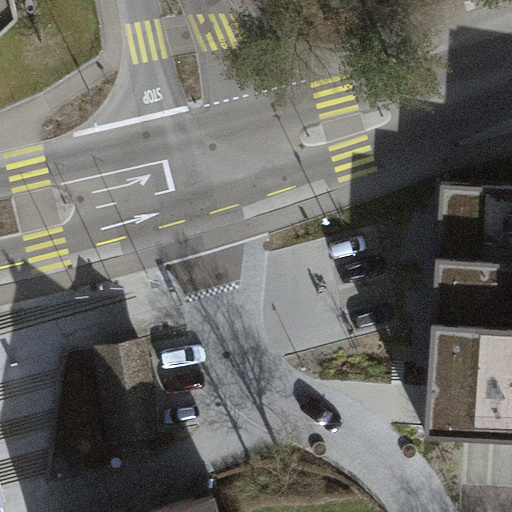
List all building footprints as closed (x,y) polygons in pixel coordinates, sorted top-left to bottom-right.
[(0,0),(0,34),(27,0),(0,0)] [(511,185),(442,181),(424,431),(511,437),(511,185)] [(160,345),(107,351),(118,447),(170,441),(160,345)] [(0,510),(10,508),(0,470),(0,510)] [(242,511),(239,497),(184,511),(242,511)]
